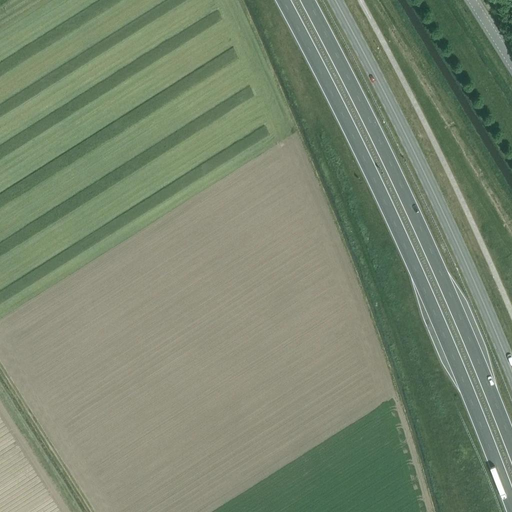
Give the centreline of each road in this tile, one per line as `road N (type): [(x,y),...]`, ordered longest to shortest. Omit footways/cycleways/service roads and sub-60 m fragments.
road 1 (trunk): [(282,0),(410,258),(511,507)]
road 2 (trunk): [(511,447),(448,290),(306,0)]
road 3 (secondary): [(334,0),(425,176),(511,373)]
